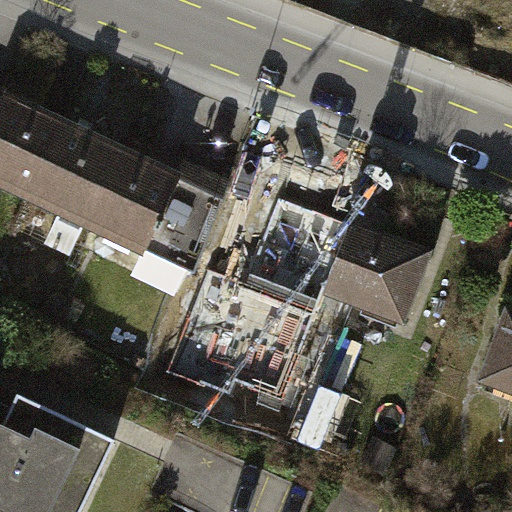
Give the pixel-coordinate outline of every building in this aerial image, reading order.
[(0,103),(0,192),(25,204),(59,130),(0,103)] [(25,204),(83,231),(118,157),(59,130),(25,204)] [(83,231),(142,258),(176,184),(118,157),(83,231)] [(176,184),(142,258),(191,280),(225,206),(176,184)] [(322,303),(403,333),(429,263),(347,233),(322,303)] [(472,388),(511,403),(511,324),(498,319),(472,388)] [(0,511),(80,511),(109,453),(0,401),(0,511)]
